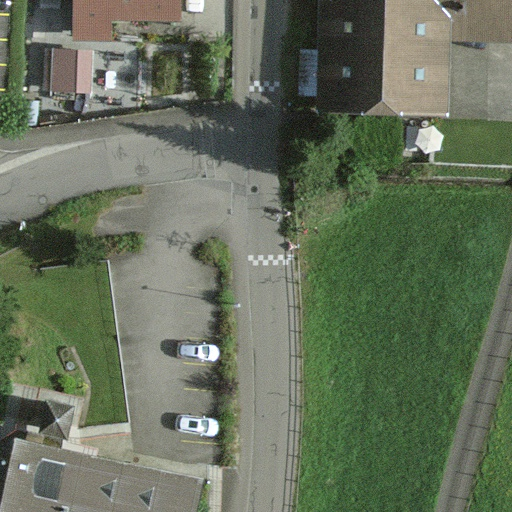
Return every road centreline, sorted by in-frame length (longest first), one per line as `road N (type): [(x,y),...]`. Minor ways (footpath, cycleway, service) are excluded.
road 1 (residential): [(272,511),(278,430),(268,152)]
road 2 (residential): [(268,152),(120,162),(6,201)]
road 3 (residential): [(268,152),(267,0)]
